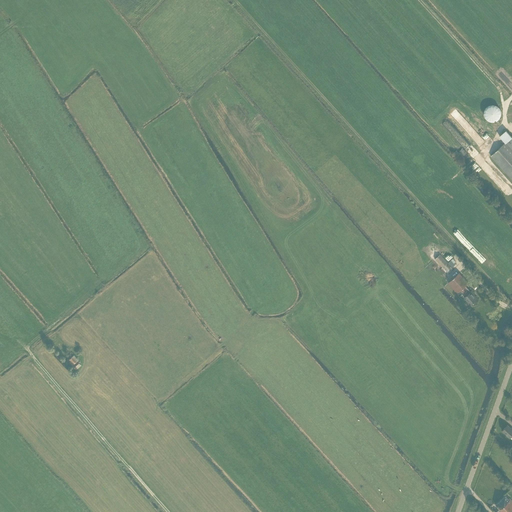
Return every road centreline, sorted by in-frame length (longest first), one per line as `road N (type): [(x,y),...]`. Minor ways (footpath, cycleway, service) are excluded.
road 1 (track): [(64,355),(50,341),(30,354),(169,511)]
road 2 (tertiary): [(458,511),(511,363)]
